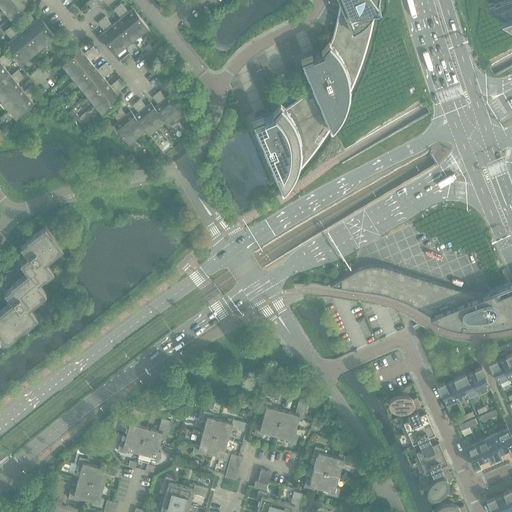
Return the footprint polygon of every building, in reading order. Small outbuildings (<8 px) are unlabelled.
[(0,0),(0,3),(4,8),(14,0),(0,0)] [(26,0),(14,0),(4,8),(11,17),(29,2),(26,0)] [(254,117),(248,119),(280,191),(284,187),(287,182),(290,177),(296,170),(306,159),(315,146),(329,127),(330,129),(332,126),(337,119),(341,112),(344,105),(347,97),(354,80),(359,66),(364,51),(368,34),(372,14),(373,6),(378,5),(375,0),(335,0),(338,5),(334,27),(331,38),(330,41),(327,38),(320,47),(310,52),(305,55),(299,57),(311,86),(308,90),(303,95),(298,100),(294,103),(290,106),(285,109),(279,102),(272,109),(271,108),(260,113),(260,114),(254,117)] [(511,0),(502,0),(491,4),(511,17),(511,0)] [(133,8),(129,12),(122,3),(118,6),(139,32),(148,25),(133,8)] [(131,39),(139,32),(118,6),(115,9),(121,17),(117,21),(131,39)] [(40,16),(36,20),(29,12),(25,15),(46,41),(55,34),(40,16)] [(38,47),(46,41),(25,15),(21,17),(28,26),(24,30),(38,47)] [(117,21),(112,25),(105,16),(102,19),(123,45),(131,39),(117,21)] [(115,52),(123,45),(102,19),(98,22),(105,31),(101,34),(115,52)] [(24,30),(19,33),(12,25),(9,28),(30,54),(38,47),(24,30)] [(22,61),(30,54),(9,28),(5,31),(12,39),(7,43),(22,61)] [(69,71),(95,50),(93,46),(84,53),(80,48),(62,62),(69,71)] [(90,60),(98,53),(95,50),(69,71),(76,79),(93,64),(90,60)] [(0,63),(8,57),(5,53),(0,56),(0,63)] [(131,56),(129,53),(119,60),(122,63),(131,56)] [(4,66),(11,60),(8,57),(0,63),(0,76),(7,70),(4,66)] [(82,87),(109,66),(106,62),(97,69),(93,64),(76,79),(82,87)] [(103,76),(111,69),(109,66),(82,87),(89,95),(107,80),(103,76)] [(0,89),(21,73),(18,69),(11,75),(7,70),(0,76),(0,89)] [(17,82),(24,76),(21,73),(0,89),(0,97),(3,101),(20,86),(17,82)] [(95,103),(121,82),(119,78),(110,85),(107,80),(89,95),(95,103)] [(116,92),(125,85),(121,82),(95,103),(102,111),(120,97),(116,92)] [(9,109),(34,89),(31,85),(24,91),(20,86),(3,101),(9,109)] [(30,98),(37,92),(34,89),(9,109),(16,117),(34,103),(30,98)] [(171,94),(166,97),(160,90),(157,93),(177,118),(186,112),(171,94)] [(169,125),(177,118),(157,93),(153,96),(159,103),(155,106),(154,107),(165,120),(169,125)] [(151,102),(146,106),(140,99),(136,102),(157,127),(165,120),(154,107),(155,106),(151,102)] [(149,134),(157,127),(136,102),(133,104),(139,112),(135,115),(145,129),(149,134)] [(131,110),(126,114),(121,107),(117,110),(137,135),(145,129),(135,115),(131,110)] [(75,119),(77,118),(79,116),(72,108),(70,110),(68,112),(75,119)] [(137,135),(117,110),(113,113),(119,120),(110,128),(118,137),(119,136),(116,133),(119,130),(129,142),(137,135)] [(20,262),(29,273),(30,273),(37,281),(52,270),(53,270),(54,270),(45,259),(61,246),(62,247),(45,225),(44,226),(45,228),(22,246),(21,245),(30,258),(27,261),(25,259),(24,260),(25,261),(22,263),(21,261),(20,262)] [(436,282),(398,269),(384,266),(381,265),(378,265),(374,265),(371,265),(368,265),(365,265),(362,267),(360,268),(357,269),(330,286),(381,294),(395,299),(401,301),(403,302),(406,303),(412,306),(415,308),(420,311),(430,317),(438,322),(451,326),(454,327),(457,328),(460,328),(463,329),(466,329),(469,330),(475,330),(478,330),(486,329),(490,329),(495,329),(499,328),(503,327),(508,326),(511,325),(511,285),(510,282),(488,292),(480,294),(474,293),(472,293),(456,288),(436,282)] [(46,292),(37,281),(30,273),(29,273),(6,292),(5,291),(4,291),(13,303),(10,306),(9,305),(8,305),(9,306),(6,309),(21,327),(35,315),(36,317),(37,316),(28,304),(44,292),(45,293),(46,292)] [(0,334),(1,334),(6,341),(7,340),(6,339),(21,327),(6,309),(0,313),(0,334)] [(509,376),(511,374),(511,353),(511,352),(508,353),(509,355),(501,358),(509,376)] [(498,381),(509,376),(501,358),(494,361),(493,360),(490,361),(498,381)] [(478,389),(489,384),(481,365),(477,367),(478,368),(471,372),(478,389)] [(468,394),(478,389),(471,372),(463,375),(463,373),(459,374),(468,394)] [(457,398),(468,394),(459,374),(456,376),(457,378),(450,381),(457,398)] [(446,403),(457,398),(450,381),(442,384),(442,382),(438,384),(446,403)] [(405,394),(404,394),(402,394),(400,394),(398,394),(396,395),(394,395),(393,395),(393,396),(392,397),(391,398),(390,399),(389,400),(389,401),(389,402),(390,403),(390,405),(391,406),(392,406),(393,407),(394,408),(395,408),(396,409),(398,409),(400,415),(401,417),(422,408),(417,396),(410,399),(408,395),(406,394),(405,394)] [(205,400),(203,406),(213,409),(214,402),(205,400)] [(271,406),(272,402),(264,400),(261,409),(265,411),(263,417),(279,422),(283,410),(271,406)] [(302,421),(307,403),(299,401),(295,413),(283,410),(279,422),(296,427),(298,420),(302,421)] [(145,405),(143,412),(150,414),(152,407),(145,405)] [(479,413),(487,409),(485,405),(477,408),(479,413)] [(427,413),(424,414),(422,408),(401,417),(400,415),(397,417),(398,418),(398,419),(402,418),(405,425),(403,426),(403,427),(404,429),(404,431),(405,432),(429,422),(427,417),(428,416),(427,413)] [(490,417),(498,413),(496,409),(488,412),(490,417)] [(213,416),(213,413),(204,410),(202,419),(206,420),(202,432),(215,435),(220,418),(213,416)] [(466,418),(474,415),(472,410),(464,414),(466,418)] [(482,420),(490,417),(488,412),(480,416),(482,420)] [(458,422),(466,418),(464,414),(456,417),(458,422)] [(134,423),(135,419),(127,417),(124,427),(128,428),(126,435),(143,439),(146,427),(134,423)] [(243,430),(245,422),(227,417),(226,420),(220,418),(215,435),(228,439),(231,427),(243,430)] [(276,435),(279,422),(263,417),(261,424),(257,423),(254,433),(262,435),(264,431),(276,435)] [(165,438),(170,420),(162,418),(158,430),(146,427),(143,439),(159,444),(161,437),(165,438)] [(469,426),(477,422),(475,418),(467,421),(469,426)] [(461,429),(469,426),(467,421),(459,425),(461,429)] [(295,434),(296,427),(279,422),(276,435),(288,438),(287,442),(295,445),(298,435),(295,434)] [(433,427),(432,427),(429,422),(405,432),(405,434),(407,437),(409,438),(410,438),(413,444),(414,446),(435,437),(432,431),(434,430),(433,427)] [(511,437),(508,427),(497,432),(504,450),(510,448),(511,450),(511,449),(511,437)] [(210,452),(215,435),(202,432),(199,444),(195,443),(193,451),(202,454),(203,450),(210,452)] [(497,453),(504,450),(497,432),(486,437),(495,456),(498,455),(497,453)] [(139,452),(143,439),(126,435),(124,442),(121,441),(118,450),(126,453),(127,449),(139,452)] [(224,451),(228,439),(215,435),(210,452),(217,454),(216,458),(226,461),(228,452),(224,451)] [(439,442),(437,443),(435,437),(414,446),(413,444),(410,446),(410,447),(411,449),(414,447),(417,454),(416,455),(416,457),(416,459),(417,460),(418,462),(442,451),(440,446),(441,445),(439,442)] [(492,458),(495,456),(486,437),(476,441),(483,459),(491,456),(492,458)] [(157,451),(159,444),(143,439),(139,452),(152,456),(150,459),(158,462),(161,452),(157,451)] [(476,462),(483,459),(476,441),(465,446),(473,465),(477,464),(476,462)] [(90,448),(82,446),(80,452),(88,454),(90,448)] [(324,452),(325,449),(315,446),(313,454),(317,456),(314,468),(326,471),(331,454),(324,452)] [(445,456),(444,456),(442,451),(418,462),(418,463),(419,465),(420,466),(421,468),(423,467),(426,474),(426,475),(447,466),(445,460),(447,459),(445,456)] [(241,462),(243,457),(232,453),(230,459),(236,461),(241,462)] [(355,466),(357,458),(339,453),(338,456),(331,454),(326,471),(339,475),(343,463),(355,466)] [(89,463),(90,460),(80,457),(77,467),(81,468),(78,478),(91,482),(95,465),(89,463)] [(241,462),(236,461),(230,459),(229,465),(239,468),(241,462)] [(122,468),(118,467),(103,463),(102,467),(95,465),(91,482),(103,485),(107,473),(119,477),(122,468)] [(238,474),(239,468),(229,465),(227,470),(232,472),(238,474)] [(445,481),(452,478),(447,466),(426,475),(426,474),(422,475),(423,477),(424,478),(427,477),(430,483),(429,484),(428,485),(427,486),(427,487),(427,488),(427,489),(427,490),(427,491),(427,492),(428,492),(428,493),(429,494),(430,495),(431,495),(432,496),(433,496),(435,496),(437,495),(438,494),(440,493),(441,493),(443,491),(445,489),(446,487),(447,485),(445,481)] [(322,488),(326,471),(314,468),(313,470),(311,480),(307,479),(304,487),(314,490),(315,486),(322,488)] [(267,483),(270,472),(261,469),(258,481),(267,483)] [(238,474),(232,472),(227,470),(225,476),(236,479),(238,474)] [(336,487),(339,475),(326,471),(322,488),(329,490),(328,494),(338,496),(340,488),(336,487)] [(174,482),(175,479),(166,476),(163,484),(167,485),(164,498),(177,501),(181,484),(174,482)] [(86,499),(91,482),(78,478),(74,491),(71,490),(68,498),(78,500),(79,497),(86,499)] [(350,478),(348,485),(357,487),(358,481),(350,478)] [(267,483),(258,481),(256,480),(254,486),(265,489),(267,483)] [(100,498),(103,485),(91,482),(86,499),(93,501),(92,504),(102,507),(104,499),(100,498)] [(205,496),(207,488),(189,483),(188,486),(181,484),(177,501),(189,505),(193,492),(205,496)] [(506,511),(509,511),(511,511),(511,496),(509,489),(506,491),(507,492),(499,496),(506,511)] [(266,496),(267,492),(259,490),(256,500),(260,501),(258,508),(273,511),(274,511),(278,500),(266,496)] [(297,511),(302,493),(294,491),(290,503),(278,500),(274,511),(293,511),(294,510),(297,511)] [(493,511),(506,511),(499,496),(492,499),(491,497),(488,498),(493,511)] [(173,511),(177,501),(164,498),(160,509),(157,508),(155,511),(173,511)] [(118,503),(114,502),(107,500),(105,505),(116,508),(118,503)] [(187,511),(189,505),(177,501),(173,511),(187,511)] [(452,502),(451,502),(450,502),(448,502),(447,502),(441,503),(440,504),(439,504),(438,505),(437,506),(437,507),(436,508),(436,509),(436,510),(436,511),(467,511),(464,504),(456,507),(455,503),(452,502)]
